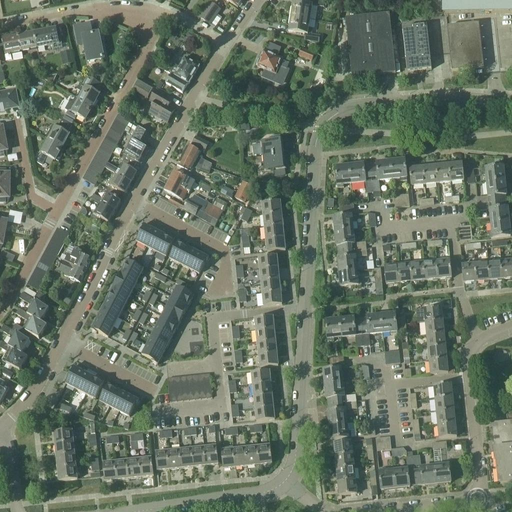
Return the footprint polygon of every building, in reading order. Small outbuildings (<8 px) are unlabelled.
[(225,0),(237,8),(243,0),(242,0),(224,0),(225,1),(225,0)] [(324,2),(311,0),(310,0),(309,6),(293,3),(290,18),(309,21),(311,7),(323,9),(324,2)] [(511,0),(442,0),(443,13),(511,11),(511,0)] [(209,26),(219,11),(208,4),(198,19),(209,26)] [(395,75),(389,15),(344,20),(351,80),(395,75)] [(309,21),(290,18),(288,33),(305,36),(304,41),(318,44),(319,37),(306,35),(309,21)] [(482,69),(477,25),(447,28),(451,73),(482,69)] [(102,59),(97,35),(84,38),(83,34),(88,33),(87,26),(73,29),(77,46),(85,44),(86,52),(87,52),(89,62),(102,59)] [(431,71),(426,28),(402,30),(407,74),(431,71)] [(61,44),(58,44),(55,31),(34,35),(36,50),(51,47),(52,50),(61,48),(61,44)] [(36,50),(34,35),(18,38),(21,53),(36,50)] [(21,53),(18,38),(1,41),(4,56),(8,55),(8,57),(11,56),(11,60),(13,60),(13,61),(22,59),(21,53)] [(257,67),(257,68),(264,71),(260,79),(272,84),(278,68),(286,71),(289,65),(282,62),(283,61),(277,59),(280,50),(269,45),(266,54),(263,53),(260,60),(258,61),(256,65),(257,67)] [(298,57),(311,62),(314,55),(301,50),(298,57)] [(199,67),(184,59),(177,70),(171,66),(167,73),(170,75),(187,85),(188,86),(199,67)] [(187,85),(170,75),(165,84),(182,94),(187,85)] [(95,93),(100,85),(87,78),(83,86),(79,84),(75,90),(79,92),(75,99),(74,98),(91,108),(98,95),(95,93)] [(139,79),(132,91),(147,99),(154,87),(139,79)] [(0,110),(17,107),(14,91),(0,94),(0,110)] [(166,123),(174,110),(166,106),(166,104),(168,99),(155,91),(150,100),(152,102),(150,106),(150,108),(152,108),(149,114),(155,117),(154,119),(154,121),(158,123),(160,122),(161,121),(166,123)] [(91,108),(74,98),(71,103),(75,107),(72,113),(67,111),(62,120),(62,119),(61,120),(71,125),(76,116),(84,121),(91,108)] [(128,123),(117,117),(83,180),(94,186),(123,132),(128,123)] [(71,125),(61,120),(56,129),(55,128),(52,127),(45,139),(48,141),(61,148),(68,135),(66,134),(68,130),(71,125)] [(137,129),(128,123),(123,132),(132,138),(123,155),(126,157),(123,161),(134,167),(136,163),(140,165),(148,151),(140,147),(147,135),(137,129)] [(200,153),(203,154),(208,144),(195,137),(190,147),(187,146),(182,157),(209,171),(211,165),(198,158),(200,153)] [(42,155),(37,164),(41,166),(46,157),(54,161),(57,163),(61,156),(58,154),(61,148),(48,141),(41,154),(42,155)] [(282,156),(281,141),(261,144),(263,158),(282,156)] [(285,177),(282,156),(263,158),(264,172),(272,172),(273,178),(285,177)] [(209,171),(182,157),(177,166),(190,173),(193,168),(199,171),(209,174),(209,171)] [(406,182),(404,161),(401,161),(401,160),(390,162),(392,181),(400,180),(400,183),(406,182)] [(134,167),(123,161),(121,165),(120,164),(117,170),(121,172),(118,177),(130,185),(136,174),(132,171),(134,167)] [(392,181),(390,162),(378,163),(378,164),(375,164),(376,170),(370,170),(372,194),(373,199),(380,199),(378,182),(392,181)] [(370,170),(363,171),(363,165),(360,165),(360,164),(349,166),(351,185),(364,183),(365,195),(372,194),(370,170)] [(463,182),(461,164),(448,166),(450,184),(463,182)] [(351,185),(349,166),(337,167),(337,168),(334,168),(337,189),(343,189),(343,185),(351,185)] [(450,184),(448,166),(435,167),(437,185),(450,184)] [(437,185),(435,167),(422,169),(424,186),(437,185)] [(505,182),(504,170),(503,171),(503,168),(481,170),(482,177),(485,176),(486,184),(505,182)] [(424,186),(422,169),(409,170),(411,188),(424,186)] [(474,185),(473,171),(466,172),(467,186),(474,185)] [(194,184),(174,173),(163,192),(182,202),(186,194),(188,195),(194,184)] [(130,185),(118,177),(112,188),(109,186),(106,191),(117,197),(119,193),(124,195),(130,185)] [(501,203),(500,197),(506,196),(506,193),(507,193),(505,182),(486,184),(487,198),(476,199),(477,206),(501,203)] [(253,188),(243,183),(234,199),(244,204),(253,188)] [(117,197),(106,191),(104,194),(107,196),(101,206),(113,213),(119,202),(115,200),(117,197)] [(224,213),(228,205),(212,196),(208,204),(193,196),(190,202),(188,201),(183,211),(214,228),(223,212),(224,213)] [(408,203),(408,196),(393,197),(394,204),(408,203)] [(281,216),(280,203),(262,205),(263,218),(281,216)] [(510,223),(508,212),(507,209),(502,210),(501,203),(477,206),(477,213),(488,212),(490,225),(510,223)] [(113,213),(101,206),(95,216),(92,215),(89,220),(100,226),(103,221),(107,224),(113,213)] [(354,212),(353,206),(339,207),(339,214),(354,212)] [(252,214),(247,211),(244,216),(250,219),(252,214)] [(376,229),(375,216),(367,215),(369,230),(376,229)] [(79,216),(76,221),(88,228),(87,230),(97,235),(101,227),(79,216)] [(250,219),(244,216),(241,222),(247,225),(250,219)] [(282,228),(281,216),(263,218),(264,230),(282,228)] [(352,231),(351,224),(355,224),(354,217),(333,219),(333,222),(332,222),(333,233),(352,231)] [(511,234),(510,223),(490,225),(491,233),(488,233),(489,240),(510,237),(510,234),(511,234)] [(146,248),(154,232),(147,228),(148,228),(143,226),(140,232),(141,232),(136,243),(146,248)] [(472,241),(470,227),(458,229),(459,242),(472,241)] [(284,240),(282,228),(264,230),(265,242),(284,240)] [(68,236),(57,230),(27,285),(38,291),(68,236)] [(366,250),(365,244),(353,245),(352,231),(333,233),(334,245),(335,245),(335,247),(341,247),(342,253),(366,250)] [(155,253),(164,237),(154,232),(146,248),(155,253)] [(164,237),(155,253),(166,258),(174,242),(164,237)] [(285,252),(284,240),(265,242),(267,254),(285,252)] [(179,265),(187,249),(177,244),(169,260),(179,265)] [(189,270),(197,254),(187,249),(179,265),(189,270)] [(90,260),(80,255),(80,253),(74,250),(71,257),(67,255),(64,262),(85,272),(90,260)] [(366,258),(366,250),(342,253),(342,259),(337,260),(337,263),(336,263),(337,275),(356,272),(355,259),(366,258)] [(189,270),(199,275),(204,265),(206,266),(209,260),(204,257),(197,254),(189,270)] [(278,270),(276,257),(258,259),(259,272),(278,270)] [(55,261),(53,266),(58,269),(61,263),(55,261)] [(85,272),(64,262),(63,261),(58,272),(63,275),(63,276),(79,284),(85,272)] [(511,279),(511,261),(501,263),(502,280),(511,279)] [(451,280),(449,262),(436,263),(437,281),(451,280)] [(126,263),(121,273),(138,281),(143,271),(126,263)] [(437,281),(436,263),(423,264),(425,282),(437,281)] [(502,280),(501,263),(487,264),(489,282),(502,280)] [(425,282),(423,264),(410,266),(412,284),(425,282)] [(489,282),(487,264),(475,265),(476,283),(489,282)] [(476,283),(475,265),(461,267),(463,284),(476,283)] [(412,284),(410,266),(397,267),(399,285),(412,284)] [(399,285),(397,267),(384,268),(386,286),(399,285)] [(279,282),(278,270),(259,272),(261,284),(279,282)] [(381,284),(380,270),(373,271),(375,285),(381,284)] [(337,275),(338,286),(339,286),(340,288),(361,286),(360,280),(357,280),(356,272),(337,275)] [(116,282),(133,291),(138,281),(121,273),(116,282)] [(133,291),(116,282),(111,292),(128,300),(133,291)] [(280,294),(279,282),(261,284),(262,296),(280,294)] [(171,299),(188,307),(193,297),(177,289),(171,299)] [(128,300),(111,292),(106,302),(123,310),(128,300)] [(281,306),(280,294),(262,296),(263,308),(281,306)] [(49,310),(23,295),(20,300),(29,305),(29,304),(32,306),(27,315),(41,323),(49,310)] [(166,308),(183,317),(188,307),(171,299),(166,308)] [(123,310),(106,302),(101,311),(118,320),(123,310)] [(183,317),(166,308),(161,318),(178,326),(183,317)] [(442,322),(441,309),(423,311),(424,324),(442,322)] [(41,323),(27,315),(20,311),(18,310),(15,315),(26,322),(22,329),(15,325),(12,331),(28,341),(31,336),(38,340),(47,327),(41,323)] [(118,320),(101,311),(96,321),(113,329),(118,320)] [(397,336),(395,315),(392,315),(392,314),(380,315),(382,335),(390,334),(390,337),(397,336)] [(382,335),(380,315),(369,316),(370,318),(366,318),(367,323),(361,324),(363,349),(370,348),(369,336),(382,335)] [(156,327),(173,336),(178,326),(161,318),(156,327)] [(274,331),(272,318),(254,320),(255,333),(274,331)] [(361,324),(354,325),(354,319),(351,320),(351,318),(339,320),(341,339),(355,337),(356,349),(363,349),(361,324)] [(341,339),(339,320),(328,321),(328,322),(325,322),(327,343),(334,343),(334,340),(341,339)] [(113,329),(96,321),(93,328),(93,327),(90,332),(96,335),(97,334),(107,339),(113,329)] [(444,335),(442,322),(424,324),(426,337),(444,335)] [(29,342),(28,341),(12,331),(3,326),(0,331),(10,337),(10,336),(13,338),(8,347),(21,355),(29,342)] [(173,336),(156,327),(151,337),(168,346),(173,336)] [(275,343),(274,331),(255,333),(257,345),(275,343)] [(445,348),(444,335),(426,337),(427,350),(445,348)] [(168,346),(151,337),(146,347),(163,355),(168,346)] [(27,359),(21,355),(8,347),(1,343),(0,344),(0,348),(6,353),(1,362),(19,372),(27,359)] [(276,355),(275,343),(257,345),(258,357),(276,355)] [(163,355),(146,347),(141,357),(152,362),(151,364),(157,367),(159,362),(163,355)] [(446,361),(445,348),(427,350),(429,363),(446,361)] [(277,367),(276,355),(258,357),(259,369),(277,367)] [(344,365),(343,358),(329,360),(330,366),(344,365)] [(448,374),(446,361),(429,363),(430,376),(448,374)] [(75,391),(84,374),(75,370),(76,370),(72,368),(69,374),(71,375),(65,385),(75,391)] [(13,374),(3,369),(0,374),(10,379),(13,374)] [(342,384),(341,376),(344,376),(344,369),(323,371),(323,374),(322,375),(323,386),(342,384)] [(270,385),(269,372),(250,374),(252,387),(270,385)] [(85,396),(93,379),(84,374),(75,391),(85,396)] [(211,400),(209,376),(167,380),(169,404),(211,400)] [(93,379),(85,396),(95,401),(104,384),(93,379)] [(356,404),(355,396),(343,398),(342,384),(323,386),(324,397),(325,397),(326,400),(331,399),(332,406),(356,404)] [(271,397),(270,385),(252,387),(253,399),(271,397)] [(109,408),(117,392),(107,386),(99,403),(109,408)] [(452,399),(451,386),(432,388),(434,401),(452,399)] [(109,408),(119,413),(127,397),(122,394),(117,392),(109,408)] [(127,397),(119,413),(129,418),(133,409),(135,410),(139,402),(134,400),(127,397)] [(273,409),(271,397),(253,399),(254,411),(273,409)] [(453,412),(452,399),(434,401),(435,414),(453,412)] [(357,410),(356,404),(332,406),(332,412),(327,413),(327,416),(326,416),(327,427),(346,425),(345,412),(357,410)] [(274,421),(273,409),(254,411),(256,423),(274,421)] [(455,425),(453,412),(435,414),(437,427),(455,425)] [(511,413),(507,414),(508,423),(493,425),(494,432),(493,432),(498,478),(499,478),(500,485),(511,483),(511,413)] [(330,441),(351,439),(350,433),(347,433),(346,425),(327,427),(328,439),(329,438),(330,441)] [(456,438),(455,425),(437,427),(438,440),(456,438)] [(73,444),(71,432),(53,434),(54,447),(73,444)] [(390,445),(389,439),(375,440),(376,447),(390,445)] [(352,456),(351,443),(333,445),(334,458),(352,456)] [(446,450),(446,443),(431,444),(432,452),(446,450)] [(74,457),(73,444),(54,447),(56,459),(74,457)] [(390,452),(390,445),(376,447),(376,453),(390,452)] [(272,466),(270,447),(257,448),(259,467),(272,466)] [(218,467),(216,448),(204,449),(205,468),(218,467)] [(259,467),(257,448),(245,450),(247,468),(259,467)] [(205,468),(204,449),(191,451),(193,469),(205,468)] [(247,468),(245,450),(233,451),(235,469),(247,468)] [(193,469),(191,451),(179,452),(181,470),(193,469)] [(235,469),(233,451),(221,452),(223,471),(235,469)] [(181,470),(179,452),(167,453),(169,472),(181,470)] [(169,472),(167,453),(154,454),(156,473),(169,472)] [(353,469),(352,456),(334,458),(336,471),(353,469)] [(75,469),(74,457),(56,459),(57,471),(75,469)] [(415,482),(412,458),(405,459),(406,471),(393,472),(395,491),(406,490),(406,489),(409,488),(408,483),(415,482)] [(434,468),(420,469),(419,458),(412,458),(415,482),(421,482),(422,487),(424,487),(425,488),(436,487),(434,468)] [(153,478),(151,460),(139,461),(141,480),(153,478)] [(141,480),(139,461),(127,462),(129,481),(141,480)] [(129,481),(127,462),(114,464),(116,482),(129,481)] [(450,484),(448,464),(447,463),(441,464),(442,467),(434,468),(436,487),(447,485),(447,484),(450,484)] [(116,482),(114,464),(102,465),(104,484),(116,482)] [(77,481),(75,469),(57,471),(59,483),(77,481)] [(355,482),(353,469),(336,471),(337,484),(355,482)] [(393,472),(385,473),(385,470),(378,470),(380,491),(383,491),(383,492),(395,491),(393,472)] [(356,496),(355,482),(337,484),(338,497),(356,496)]
